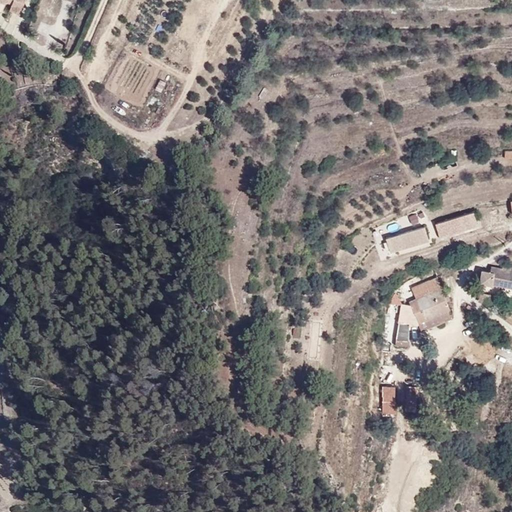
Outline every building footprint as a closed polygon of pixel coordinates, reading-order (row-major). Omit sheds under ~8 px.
[(511,165),(511,153),(503,154),(503,165),(511,165)] [(494,166),(494,154),(470,155),(470,166),(494,166)] [(500,209),(499,206),(477,209),(479,223),(501,219),(500,209)] [(511,222),(511,206),(500,209),(501,219),(501,224),(511,222)] [(430,253),(471,239),(466,223),(425,236),(430,253)] [(421,256),(416,239),(376,254),(380,270),(421,256)] [(432,298),(421,267),(396,275),(399,286),(392,288),(400,310),(430,299),(432,298)] [(488,274),(486,285),(511,290),(511,270),(508,269),(508,271),(497,269),(496,275),(488,274)] [(392,293),(384,293),(381,311),(391,312),(392,293)] [(497,298),(486,296),(484,305),(495,307),(497,298)] [(432,305),(430,299),(400,310),(402,316),(432,305)] [(391,312),(381,311),(377,333),(390,334),(391,312)] [(364,375),(364,389),(376,389),(376,375),(364,375)] [(382,413),(396,413),(396,385),(382,385),(382,413)] [(406,386),(407,408),(422,407),(421,385),(406,386)] [(376,389),(364,389),(364,401),(376,401),(376,389)]
